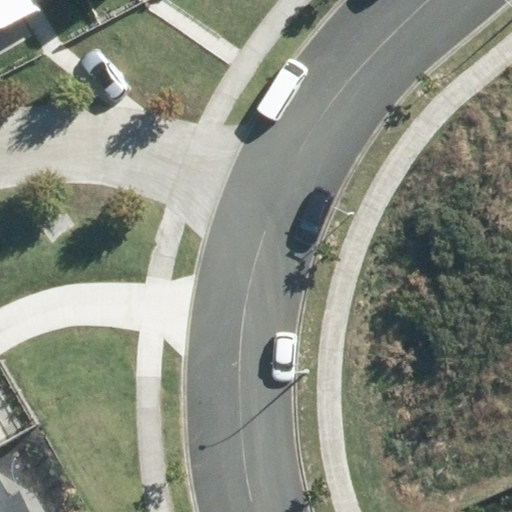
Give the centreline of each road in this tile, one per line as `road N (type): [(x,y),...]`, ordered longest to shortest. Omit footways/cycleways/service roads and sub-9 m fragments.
road 1 (residential): [(272,188),(242,314),(239,435),(256,511)]
road 2 (residential): [(272,188),(171,162),(0,143)]
road 3 (residential): [(431,0),(353,74),(272,188)]
